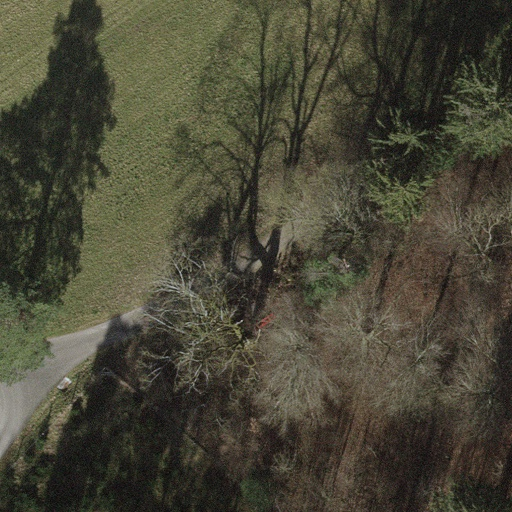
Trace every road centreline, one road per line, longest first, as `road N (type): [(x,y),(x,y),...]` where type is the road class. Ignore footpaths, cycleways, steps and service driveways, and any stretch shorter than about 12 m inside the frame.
road 1 (track): [(43,370),(511,83)]
road 2 (track): [(0,362),(43,370),(0,449)]
